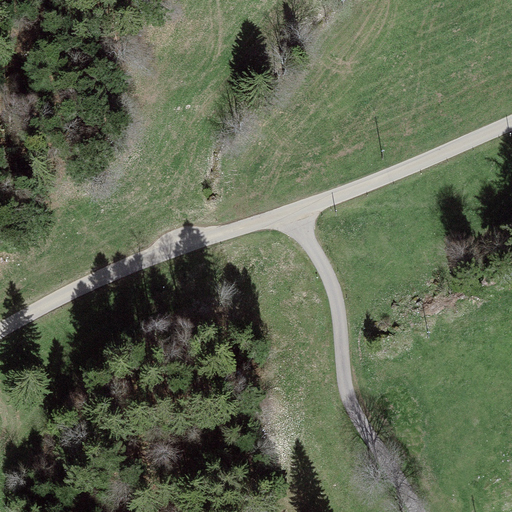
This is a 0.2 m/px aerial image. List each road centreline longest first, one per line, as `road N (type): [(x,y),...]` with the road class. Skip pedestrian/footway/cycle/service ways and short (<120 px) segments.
road 1 (unclassified): [(511,124),(293,213),(126,266),(0,340)]
road 2 (track): [(413,511),(352,408),(341,376),(339,297),(293,213)]
